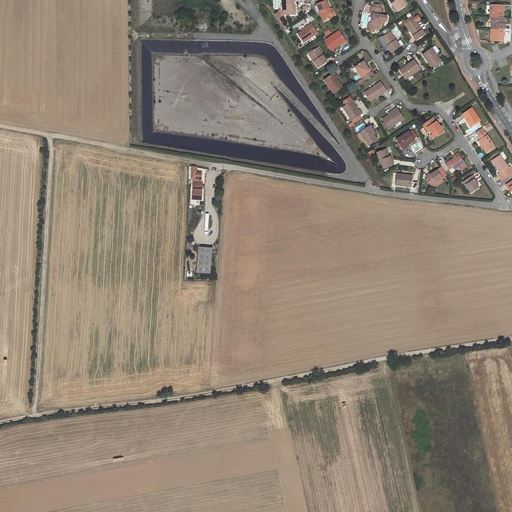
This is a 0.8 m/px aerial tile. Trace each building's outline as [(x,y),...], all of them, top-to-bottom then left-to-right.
[(282,7),(282,15),(292,14),(292,7),(293,7),(293,0),(281,0),(282,4),(282,7)] [(332,18),(325,0),(323,0),(315,3),(319,13),(321,12),(324,21),(332,18)] [(390,0),(397,11),(404,6),(400,0),(390,0)] [(370,12),(373,12),(371,21),(369,21),(368,27),(370,27),(374,28),(375,28),(375,27),(377,27),(380,26),(380,23),(381,18),(384,19),(387,19),(388,16),(387,14),(382,13),(383,9),(381,9),(381,7),(379,6),(379,4),(375,3),(374,3),(373,3),(372,4),(372,5),(370,12)] [(503,16),(503,5),(489,4),(489,16),(490,16),(503,16)] [(503,29),(504,16),(503,16),(490,16),(490,28),(503,29)] [(410,30),(414,36),(413,36),(415,40),(423,35),(421,31),(422,31),(414,19),(405,24),(409,31),(410,30)] [(307,27),(296,35),(303,43),(314,36),(312,34),(316,32),(310,23),(307,26),(307,27)] [(490,40),(503,41),(503,29),(490,28),(490,40)] [(332,48),(343,40),(336,30),(323,40),(330,51),(332,49),(332,48)] [(400,46),(390,32),(380,39),(390,53),(400,46)] [(422,54),(431,67),(440,60),(431,47),(422,54)] [(326,62),(321,55),(320,56),(315,48),(307,54),(317,68),(326,62)] [(404,79),(419,69),(414,62),(412,59),(405,64),(407,67),(399,72),(404,79)] [(368,72),(360,61),(353,67),(364,82),(373,76),(370,71),(368,72)] [(341,86),(335,79),(334,79),(330,74),(323,79),(332,92),(341,86)] [(369,101),(385,90),(379,82),(363,93),(369,101)] [(352,120),(361,114),(359,110),(357,111),(351,102),(343,107),(352,120)] [(480,121),(472,108),(463,114),(461,115),(465,121),(466,120),(471,127),(480,121)] [(396,113),(383,121),(390,130),(406,120),(399,109),(395,111),(396,113)] [(426,126),(431,133),(434,131),(436,134),(441,131),(439,128),(440,127),(435,120),(434,121),(432,118),(423,124),(425,127),(426,126)] [(359,133),(368,147),(377,142),(373,135),(368,128),(359,133)] [(411,133),(398,142),(404,151),(417,141),(411,133)] [(495,147),(485,133),(478,138),(480,141),(478,141),(483,148),(483,149),(486,153),(495,147)] [(381,162),(384,169),(394,165),(391,158),(390,158),(388,151),(377,154),(380,162),(381,162)] [(455,171),(461,168),(465,166),(459,156),(454,159),(445,164),(450,172),(454,170),(455,171)] [(492,162),(500,173),(498,175),(502,181),(511,173),(511,168),(511,166),(509,168),(501,156),(492,162)] [(193,180),(193,190),(201,191),(202,172),(197,172),(197,167),(192,166),(191,180),(193,180)] [(436,183),(444,178),(439,170),(431,175),(431,174),(426,177),(430,183),(430,184),(433,188),(438,185),(436,183)] [(404,176),(397,175),(395,186),(412,188),(412,176),(404,175),(404,176)] [(480,191),(474,181),(475,180),(473,176),(462,183),(465,187),(466,186),(472,196),(480,191)] [(212,248),(198,247),(196,272),(210,273),(212,248)]
